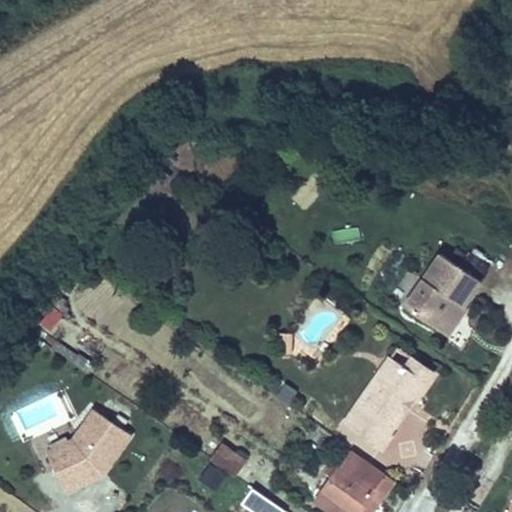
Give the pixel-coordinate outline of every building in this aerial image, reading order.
[(315,178),(298,193),(306,202),(323,187),(315,178)] [(456,301),(463,306),(478,283),(438,256),(405,307),(438,329),(456,301)] [(438,329),(449,336),(467,308),(463,306),(456,301),(438,329)] [(275,348),(291,353),(297,334),(281,329),(275,348)] [(428,387),(436,375),(396,346),(388,358),(394,363),(428,387)] [(378,372),(384,377),(394,363),(388,358),(378,372)] [(342,423),(382,451),(428,387),(394,363),(384,377),(378,372),(342,423)] [(106,476),(133,437),(92,410),(72,439),(68,441),(50,450),(45,452),(66,494),(106,476)] [(44,438),(50,450),(68,441),(63,429),(44,438)] [(237,475),(246,461),(221,445),(212,459),(237,475)] [(322,491),(350,511),(358,511),(384,476),(350,451),(336,471),(325,463),(316,476),(327,484),(322,491)] [(218,490),(227,477),(212,466),(203,479),(218,490)] [(384,476),(358,511),(350,511),(322,491),(314,502),(328,511),(374,511),(395,484),(384,476)] [(258,511),(286,511),(288,509),(253,486),(242,501),(258,511)]
